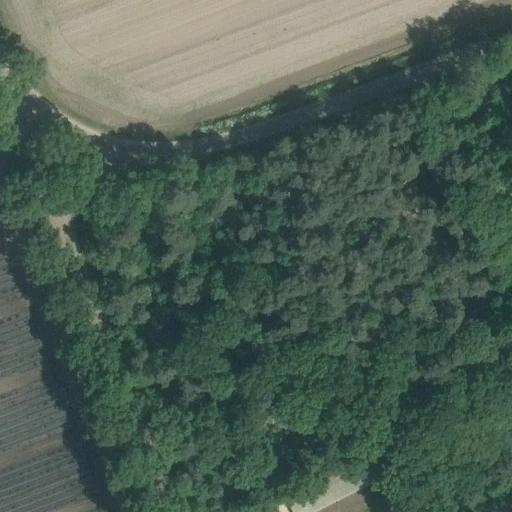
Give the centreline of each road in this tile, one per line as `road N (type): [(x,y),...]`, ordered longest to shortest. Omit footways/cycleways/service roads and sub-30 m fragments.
road 1 (unclassified): [(511,36),(204,152),(137,151),(74,129),(21,89),(0,58)]
road 2 (track): [(52,216),(167,511)]
road 3 (track): [(52,216),(0,68)]
